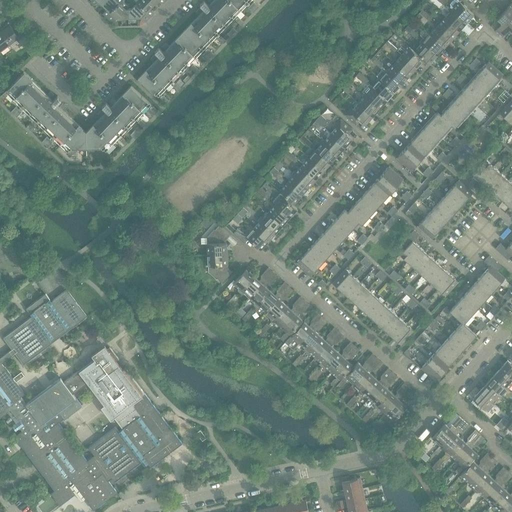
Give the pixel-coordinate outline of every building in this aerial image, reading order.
[(119,3),(120,3),(122,1),(120,0),(106,0),(102,6),(106,9),(102,14),(105,17),(119,3)] [(150,9),(154,4),(149,0),(133,0),(136,4),(136,3),(150,16),(154,13),(150,9)] [(204,51),(249,3),(245,0),(207,0),(211,3),(209,5),(204,1),(200,5),(205,9),(203,12),(199,8),(195,12),(199,16),(184,31),(204,51)] [(474,14),(460,1),(458,0),(453,0),(450,4),(450,7),(449,8),(466,23),(474,14)] [(499,33),(511,19),(511,2),(498,18),(502,23),(496,30),(499,33)] [(125,9),(120,3),(119,3),(105,17),(111,23),(115,19),(128,19),(128,9),(129,9),(129,6),(127,6),(127,9),(125,9)] [(145,22),(150,16),(136,3),(136,4),(131,9),(129,9),(128,9),(128,19),(141,19),(145,22)] [(459,31),(466,23),(449,8),(448,10),(448,12),(449,13),(445,18),(459,31)] [(425,18),(428,14),(423,9),(419,13),(425,18)] [(452,39),(459,31),(445,18),(440,23),(439,22),(436,22),(435,24),(452,39)] [(511,31),(511,19),(499,33),(503,37),(510,30),(511,31)] [(445,47),(452,39),(435,24),(434,25),(434,28),(435,29),(430,34),(445,47)] [(410,34),(413,30),(408,25),(405,29),(410,34)] [(18,39),(19,39),(16,34),(9,26),(0,32),(0,51),(1,52),(18,39)] [(21,30),(16,34),(19,39),(18,39),(22,45),(28,40),(21,30)] [(204,51),(184,31),(169,46),(166,43),(162,47),(165,50),(163,52),(159,48),(155,52),(159,57),(157,59),(154,55),(150,59),(153,63),(138,78),(158,98),(204,51)] [(437,55),(445,47),(430,34),(425,39),(425,38),(422,39),(421,40),(437,55)] [(430,63),(437,55),(421,40),(420,41),(420,44),(420,45),(416,50),(430,63)] [(402,55),(416,68),(423,60),(407,45),(406,47),(406,48),(407,49),(402,55)] [(409,76),(416,68),(402,55),(397,61),(396,60),(394,60),(393,61),(409,76)] [(402,84),(409,76),(393,61),(392,62),(392,65),(393,65),(388,71),(402,84)] [(496,82),(503,74),(489,61),(482,69),(496,82)] [(402,84),(388,71),(384,67),(376,75),(379,77),(395,92),(402,84)] [(490,89),(496,82),(482,69),(475,76),(490,89)] [(103,155),(151,105),(131,86),(116,102),(112,98),(108,102),(112,105),(110,107),(105,103),(101,107),(105,112),(103,114),(100,111),(96,115),(100,118),(85,133),(63,111),(66,108),(62,104),(59,107),(57,105),(61,101),(57,96),(52,101),(50,99),(54,96),(50,92),(47,95),(23,73),(4,93),(69,156),(76,155),(76,148),(87,148),(96,148),(96,155),(103,155)] [(76,91),(83,84),(73,75),(67,81),(76,91)] [(483,97),(490,89),(475,76),(468,84),(483,97)] [(388,100),(395,92),(379,77),(378,78),(378,80),(379,81),(374,87),(388,100)] [(381,108),(388,100),(374,87),(370,84),(362,92),(365,94),(381,108)] [(476,105),(483,97),(468,84),(462,92),(476,105)] [(469,112),(476,105),(462,92),(454,100),(469,112)] [(374,116),(381,108),(365,94),(364,95),(364,97),(365,98),(360,103),(374,116)] [(165,104),(168,101),(163,96),(160,99),(165,104)] [(507,120),(511,115),(511,99),(500,113),(507,120)] [(462,120),(469,112),(454,100),(448,107),(462,120)] [(366,124),(374,116),(360,103),(355,109),(353,107),(346,115),(358,125),(362,120),(366,124)] [(440,108),(435,103),(431,107),(437,111),(440,108)] [(454,128),(462,120),(448,107),(441,115),(452,125),(452,126),(454,128)] [(18,109),(13,114),(16,117),(21,112),(18,109)] [(452,125),(441,115),(438,112),(431,120),(445,133),(452,126),(452,125)] [(320,117),(316,121),(320,125),(323,128),(329,122),(322,115),(320,117)] [(331,134),(346,147),(353,138),(349,134),(353,130),(341,119),(334,127),(336,128),(331,134)] [(439,140),(445,133),(431,120),(424,127),(439,140)] [(432,148),(439,140),(424,127),(418,135),(432,148)] [(339,155),(346,147),(331,134),(326,139),(325,138),(323,138),(322,140),(339,155)] [(425,156),(432,148),(418,135),(411,143),(425,156)] [(331,163),(339,155),(322,140),(320,141),(320,144),(321,145),(316,150),(331,163)] [(293,143),(288,148),(292,152),(297,147),(293,143)] [(418,163),(425,156),(411,143),(404,150),(418,163)] [(291,159),(294,155),(289,150),(286,154),(291,159)] [(324,171),(331,163),(316,150),(312,155),(311,154),(309,154),(307,156),(324,171)] [(411,171),(418,163),(404,150),(397,158),(411,171)] [(317,179),(324,171),(307,156),(306,157),(306,159),(307,160),(302,166),(317,179)] [(480,181),(493,166),(486,160),(479,167),(474,163),(463,176),(469,181),(474,175),(480,181)] [(310,187),(317,179),(302,166),(298,171),(297,170),(294,170),(293,172),(310,187)] [(397,187),(404,179),(389,166),(382,174),(397,187)] [(487,187),(500,173),(493,166),(480,181),(487,187)] [(276,175),(279,171),(274,167),(271,170),(276,175)] [(281,179),(283,177),(284,175),(279,171),(276,175),(281,179)] [(302,195),(310,187),(293,172),(291,173),(292,176),(292,177),(288,182),(302,195)] [(496,195),(509,181),(500,173),(487,187),(496,195)] [(390,194),(397,187),(382,174),(375,181),(390,194)] [(452,187),(467,201),(474,193),(459,180),(452,187)] [(383,202),(390,194),(375,181),(368,189),(383,202)] [(503,201),(511,190),(511,183),(509,181),(496,195),(503,201)] [(295,204),(302,195),(288,182),(283,187),(282,186),(280,186),(278,188),(295,204)] [(460,208),(467,201),(452,187),(446,195),(460,208)] [(376,210),(383,202),(368,189),(362,196),(376,210)] [(510,208),(511,206),(511,190),(503,201),(510,208)] [(406,201),(409,197),(405,193),(401,197),(406,201)] [(453,216),(460,208),(446,195),(439,203),(453,216)] [(273,202),(290,217),(298,209),(283,196),(278,202),(277,201),(274,201),(273,202)] [(370,217),(376,210),(362,196),(355,204),(370,217)] [(283,225),(290,217),(273,202),(272,203),(272,206),(273,207),(268,212),(283,225)] [(447,223),(453,216),(439,203),(432,210),(447,223)] [(362,225),(370,217),(355,204),(348,211),(360,222),(359,223),(362,225)] [(360,222),(348,211),(345,209),(338,217),(353,230),(359,223),(360,222)] [(392,217),(395,213),(390,209),(387,213),(392,217)] [(440,230),(447,223),(432,210),(425,218),(440,230)] [(276,233),(283,225),(268,212),(263,218),(263,217),(260,217),(259,218),(276,233)] [(208,214),(200,223),(207,229),(215,220),(208,214)] [(237,214),(232,219),(238,224),(242,219),(237,214)] [(346,238),(353,230),(338,217),(332,224),(346,238)] [(269,241),(276,233),(259,218),(257,220),(257,222),(258,223),(254,228),(269,241)] [(432,239),(440,230),(425,218),(417,226),(432,239)] [(231,234),(219,224),(214,229),(214,228),(207,236),(207,237),(201,237),(201,244),(206,244),(207,255),(227,253),(226,242),(226,240),(231,234)] [(339,245),(346,238),(332,224),(325,232),(339,245)] [(378,232),(382,228),(377,224),(374,228),(378,232)] [(261,250),(269,241),(254,228),(249,233),(247,232),(246,232),(244,234),(238,228),(233,233),(244,243),(248,238),(261,250)] [(408,261),(420,247),(415,241),(420,236),(414,230),(403,243),(407,247),(400,254),(408,261)] [(332,253),(339,245),(325,232),(318,240),(332,253)] [(362,245),(365,241),(360,236),(357,240),(362,245)] [(325,260),(332,253),(318,240),(311,247),(325,260)] [(511,243),(507,249),(501,244),(499,246),(496,249),(508,260),(511,255),(511,243)] [(319,268),(325,260),(311,247),(304,254),(319,268)] [(415,268),(429,254),(420,247),(408,261),(415,268)] [(348,260),(352,255),(347,251),(343,255),(348,260)] [(222,283),(232,271),(228,267),(228,265),(227,253),(207,255),(209,272),(216,279),(217,278),(222,283)] [(311,276),(319,268),(304,254),(296,263),(311,276)] [(423,275),(436,261),(429,254),(415,268),(423,275)] [(484,273),(499,286),(506,278),(498,271),(502,267),(489,255),(487,258),(484,261),(490,266),(484,273)] [(430,282),(444,268),(436,261),(423,275),(430,282)] [(249,298),(272,272),(268,267),(260,276),(260,277),(261,278),(259,280),(254,276),(239,292),(241,294),(243,294),(244,293),(249,298)] [(239,292),(254,276),(246,268),(232,283),(238,288),(238,289),(238,291),(239,292)] [(438,288),(451,274),(444,268),(430,282),(438,288)] [(340,290),(353,276),(346,269),(333,283),(340,290)] [(266,287),(268,284),(268,285),(270,284),(277,276),(272,272),(249,298),(254,302),(254,303),(254,305),(255,307),(270,290),(266,287)] [(492,293),(499,286),(484,273),(477,281),(492,293)] [(451,274),(438,288),(447,296),(459,282),(451,274)] [(347,296),(361,282),(353,276),(340,290),(347,296)] [(485,301),(492,293),(477,281),(471,288),(485,301)] [(265,312),(288,286),(284,282),(276,290),(276,292),(277,292),(275,294),(270,290),(255,307),(257,308),(259,308),(260,307),(265,312)] [(354,303),(368,289),(361,282),(347,296),(354,303)] [(395,292),(399,287),(395,284),(391,289),(395,292)] [(282,300),(284,298),(285,299),(286,299),(293,290),(288,286),(265,312),(271,317),(270,318),(270,320),(271,321),(287,305),(282,300)] [(479,308),(485,301),(471,288),(464,295),(479,308)] [(0,417),(0,418),(8,412),(10,414),(13,419),(17,424),(19,426),(20,427),(22,431),(14,436),(22,446),(55,490),(51,493),(60,505),(74,494),(76,493),(78,495),(79,497),(83,494),(87,499),(91,504),(93,507),(95,509),(118,492),(109,480),(112,478),(115,482),(141,463),(142,461),(139,458),(143,455),(149,464),(151,466),(182,443),(125,368),(123,370),(117,361),(119,359),(110,347),(107,349),(104,345),(91,355),(91,354),(75,366),(78,370),(64,381),(61,377),(45,389),(33,398),(27,403),(22,396),(21,396),(25,393),(16,382),(25,375),(22,371),(13,378),(2,363),(15,353),(24,364),(50,344),(51,344),(51,343),(71,328),(87,316),(67,289),(51,300),(45,292),(26,307),(32,315),(3,336),(9,344),(12,348),(6,352),(0,356),(0,417)] [(362,310),(376,296),(368,289),(354,303),(362,310)] [(507,300),(511,297),(506,292),(503,296),(507,300)] [(472,316),(479,308),(464,295),(457,303),(472,316)] [(281,327),(305,301),(300,296),(292,305),(293,306),(291,309),(287,305),(271,321),(273,323),(275,323),(276,321),(281,327)] [(370,317),(384,303),(376,296),(362,310),(370,317)] [(427,300),(422,305),(426,308),(430,304),(427,300)] [(298,315),(300,312),(301,313),(302,313),(309,305),(305,301),(281,327),(287,331),(285,333),(280,338),(283,341),(303,319),(298,315)] [(377,324),(391,310),(384,303),(370,317),(377,324)] [(465,324),(472,316),(457,303),(450,311),(462,323),(463,322),(464,324),(465,324)] [(494,316),(497,312),(493,307),(489,311),(494,316)] [(385,331),(399,317),(391,310),(377,324),(385,331)] [(393,338),(406,324),(399,317),(385,331),(393,338)] [(304,320),(285,342),(288,345),(293,340),(292,339),(294,337),(299,342),(312,328),(304,320)] [(478,335),(465,324),(464,324),(463,322),(462,323),(456,330),(471,342),(478,335)] [(480,331),(484,327),(479,322),(475,326),(480,331)] [(406,324),(393,338),(402,346),(415,331),(406,324)] [(312,328),(299,342),(304,347),(303,348),(304,350),(306,352),(321,335),(312,328)] [(463,351),(471,342),(456,330),(449,338),(463,351)] [(321,335),(306,352),(307,353),(310,353),(310,352),(316,357),(329,342),(321,335)] [(457,358),(463,351),(449,338),(442,345),(457,358)] [(329,342),(316,357),(321,361),(320,362),(320,365),(322,366),(337,350),(329,342)] [(450,366),(457,358),(442,345),(436,352),(450,366)] [(337,350),(322,366),(323,368),(325,368),(326,367),(331,371),(345,357),(337,350)] [(442,374),(450,366),(436,352),(429,360),(442,374)] [(353,383),(376,358),(372,354),(364,362),(364,365),(363,366),(358,361),(339,383),(342,386),(346,381),(346,380),(348,378),(353,383)] [(345,357),(331,371),(337,377),(335,378),(330,383),(334,386),(353,364),(345,357)] [(360,393),(375,376),(369,372),(371,370),(374,370),(381,362),(376,358),(353,383),(359,388),(358,389),(358,392),(360,393)] [(436,381),(442,374),(429,360),(421,368),(436,381)] [(501,368),(511,378),(511,363),(508,360),(501,368)] [(392,372),(388,368),(380,376),(380,379),(379,380),(375,376),(360,393),(361,394),(364,394),(365,393),(369,397),(392,372)] [(508,389),(511,384),(511,378),(501,368),(494,376),(508,389)] [(390,385),(397,377),(397,376),(392,372),(369,397),(375,403),(374,404),(374,406),(376,407),(391,391),(386,386),(387,385),(390,385)] [(501,396),(508,389),(494,376),(487,383),(501,396)] [(385,412),(409,387),(404,382),(396,391),(396,394),(395,395),(391,391),(376,407),(377,409),(379,409),(380,408),(385,412)] [(494,404),(501,396),(487,383),(480,391),(494,404)] [(413,391),(409,387),(385,412),(391,417),(389,420),(396,426),(405,417),(401,413),(407,405),(402,401),(403,399),(406,399),(413,391)] [(487,411),(494,404),(480,391),(473,399),(471,401),(485,414),(487,411)] [(367,414),(370,417),(375,412),(371,409),(367,414)] [(440,446),(464,420),(459,415),(451,423),(451,426),(450,428),(445,424),(426,445),(429,448),(434,443),(433,442),(435,441),(440,446)] [(508,421),(505,418),(503,417),(496,425),(501,429),(508,421)] [(446,455),(461,438),(456,434),(458,432),(460,432),(468,423),(464,420),(440,446),(445,450),(445,451),(445,453),(446,455)] [(196,433),(202,441),(206,438),(200,430),(196,433)] [(457,460),(480,435),(475,430),(467,438),(467,441),(466,442),(461,438),(446,455),(448,456),(450,456),(451,455),(457,460)] [(477,446),(484,438),(480,435),(457,460),(462,465),(460,467),(455,472),(458,475),(478,453),(472,448),(474,447),(477,446)] [(420,448),(416,453),(421,457),(425,453),(420,448)] [(473,461),(458,477),(460,479),(462,479),(463,478),(468,483),(482,468),(473,461)] [(482,468),(468,483),(474,488),(473,489),(473,491),(474,492),(489,475),(482,468)] [(489,475),(474,492),(476,493),(478,493),(479,492),(484,497),(497,482),(489,475)] [(345,491),(363,487),(360,477),(351,479),(350,476),(342,477),(345,491)] [(445,477),(442,480),(445,482),(447,485),(450,481),(448,479),(445,477)] [(497,482),(484,497),(489,502),(489,505),(490,506),(505,490),(497,482)] [(347,502),(365,498),(363,487),(345,491),(347,502)] [(511,495),(505,490),(490,506),(492,508),(494,507),(495,507),(500,511),(511,497),(511,495)] [(295,498),(297,511),(309,511),(308,504),(311,503),(309,495),(295,498)] [(511,511),(511,497),(500,511),(511,511)] [(286,511),(297,511),(295,498),(284,501),(286,511)] [(349,511),(351,511),(367,509),(365,498),(347,502),(349,511)] [(286,511),(284,501),(273,503),(273,506),(274,506),(275,511),(286,511)]
